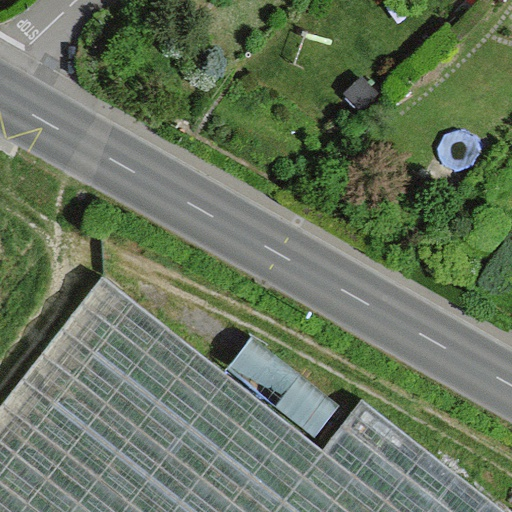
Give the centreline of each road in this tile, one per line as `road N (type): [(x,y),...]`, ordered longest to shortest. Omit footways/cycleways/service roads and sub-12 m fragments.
road 1 (tertiary): [(511,385),(0,95)]
road 2 (track): [(511,466),(221,301),(87,253)]
road 3 (track): [(0,365),(87,253)]
